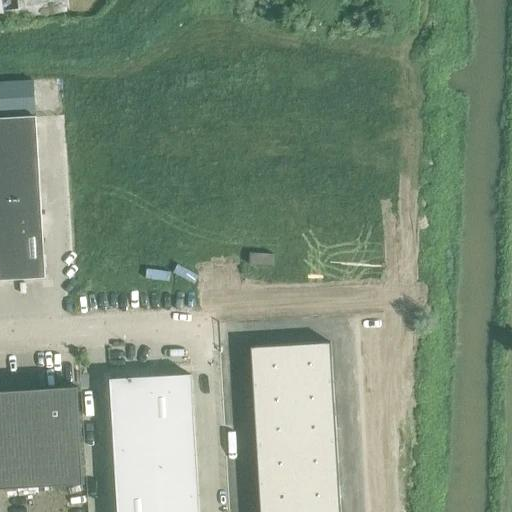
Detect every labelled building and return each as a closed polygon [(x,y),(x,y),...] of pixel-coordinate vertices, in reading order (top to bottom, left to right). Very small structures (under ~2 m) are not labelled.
[(2,83),(0,83),(0,115),(35,114),(33,87),(33,83),(33,81),(2,83)] [(0,118),(0,279),(44,277),(35,117),(0,118)] [(340,511),(330,343),(250,348),(260,511),(340,511)] [(110,380),(117,511),(198,511),(190,375),(128,379),(112,380),(110,380)] [(0,488),(82,484),(76,387),(0,391),(0,488)]
